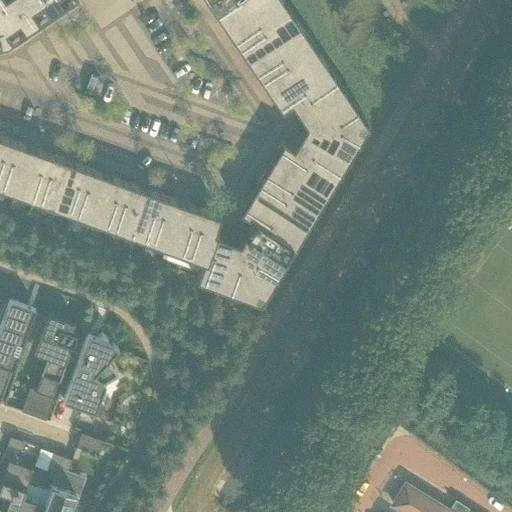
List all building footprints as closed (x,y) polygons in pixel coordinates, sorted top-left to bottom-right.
[(4,0),(0,0),(0,30),(5,43),(25,30),(4,0)] [(22,0),(4,0),(25,30),(37,21),(22,0)] [(22,0),(37,21),(49,13),(40,0),(22,0)] [(68,0),(40,0),(49,13),(68,0)] [(212,0),(208,3),(212,10),(219,6),(227,0),(212,0)] [(227,0),(219,6),(212,10),(217,17),(226,11),(233,21),(262,0),(227,0)] [(282,0),(262,0),(233,21),(239,30),(230,36),(235,43),(242,38),(288,7),(282,0)] [(288,7),(242,38),(235,43),(240,50),(249,44),(255,54),(299,24),(288,7)] [(299,24),(255,54),(262,63),(253,69),(258,76),(310,40),(299,24)] [(278,87),(322,57),(310,40),(258,76),(262,83),(271,77),(278,87)] [(322,57),(278,87),(284,96),(275,102),(281,111),(291,104),(334,74),(322,57)] [(291,104),(303,122),(346,92),(334,74),(291,104)] [(303,122),(305,125),(367,123),(346,92),(303,122)] [(305,125),(303,129),(347,156),(367,123),(305,125)] [(303,129),(292,146),(337,173),(347,156),(303,129)] [(0,172),(12,140),(0,135),(0,172)] [(0,186),(14,192),(31,147),(12,140),(0,172),(0,186)] [(337,173),(292,146),(282,140),(277,149),(286,154),(280,164),(325,192),(337,173)] [(33,199),(50,153),(31,147),(14,192),(33,199)] [(52,205),(68,160),(50,153),(33,199),(52,205)] [(71,212),(87,167),(68,160),(52,205),(71,212)] [(325,192),(280,164),(274,174),(265,169),(260,176),(315,209),(325,192)] [(90,219),(106,174),(87,167),(71,212),(90,219)] [(108,226),(125,181),(106,174),(90,219),(108,226)] [(256,183),(265,189),(259,198),(305,226),(315,209),(260,176),(256,183)] [(127,233),(144,188),(125,181),(108,226),(127,233)] [(146,239),(162,194),(144,188),(127,233),(146,239)] [(165,246),(181,201),(162,194),(146,239),(165,246)] [(259,198),(253,208),(244,203),(239,211),(251,219),(293,244),(305,226),(259,198)] [(184,253),(200,208),(181,201),(165,246),(184,253)] [(220,215),(200,208),(184,253),(201,260),(203,260),(213,232),(214,232),(220,215)] [(251,219),(241,237),(283,262),(293,244),(251,219)] [(195,277),(215,285),(232,239),(214,232),(213,232),(203,260),(201,260),(195,277)] [(238,241),(259,301),(283,262),(241,237),(238,241)] [(215,285),(259,301),(238,241),(232,239),(215,285)] [(0,399),(34,306),(9,297),(7,302),(0,299),(0,300),(7,303),(0,320),(0,399)] [(29,387),(21,410),(45,419),(53,396),(70,348),(67,347),(68,344),(71,345),(76,332),(71,331),(74,321),(48,312),(33,352),(46,356),(40,374),(49,377),(43,392),(29,387)] [(85,336),(62,400),(82,407),(94,411),(98,400),(104,383),(117,375),(107,359),(117,348),(101,332),(98,336),(87,332),(85,336)] [(81,433),(76,447),(97,454),(101,440),(81,433)] [(20,440),(9,436),(6,444),(22,450),(23,444),(23,443),(23,442),(22,441),(21,440),(20,440)] [(55,470),(56,470),(61,455),(52,452),(46,467),(55,470)] [(61,455),(56,470),(66,474),(71,459),(61,455)] [(16,511),(22,496),(32,469),(31,468),(30,470),(9,462),(9,461),(8,460),(0,481),(0,492),(9,496),(4,507),(0,505),(0,511),(16,511)] [(44,503),(40,511),(67,511),(70,506),(74,494),(75,492),(78,492),(82,481),(65,475),(66,474),(56,470),(55,470),(51,483),(43,503),(44,503)] [(456,499),(450,510),(406,483),(393,504),(404,511),(457,511),(463,503),(456,499)] [(74,494),(70,506),(80,510),(85,498),(74,494)] [(22,496),(16,511),(40,511),(44,503),(43,503),(22,496)] [(467,511),(470,508),(463,503),(457,511),(467,511)]
